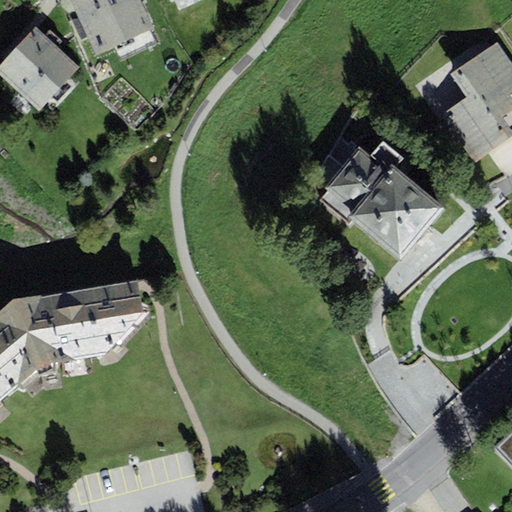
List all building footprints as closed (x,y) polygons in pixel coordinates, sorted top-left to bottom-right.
[(71,0),(97,54),(154,28),(140,0),(71,0)] [(0,65),(0,75),(39,111),(79,67),(36,27),(0,65)] [(442,115),(474,161),(511,135),(511,67),(495,43),(451,74),(467,98),(442,115)] [(348,217),(401,262),(446,210),(396,167),(403,158),(383,141),(370,155),(360,146),(325,187),(353,211),(348,217)] [(14,298),(0,310),(0,401),(42,365),(105,357),(144,315),(137,278),(14,298)] [(511,431),(496,447),(511,463),(511,431)]
